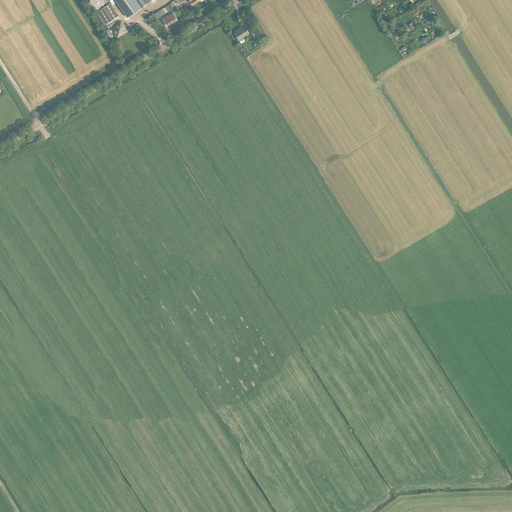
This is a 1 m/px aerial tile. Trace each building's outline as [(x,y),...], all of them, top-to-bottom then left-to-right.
[(115,0),(128,17),(145,4),(151,0),(115,0)] [(110,2),(95,12),(103,25),(105,24),(108,28),(111,26),(116,24),(113,19),(119,15),(110,2)] [(398,8),(401,12),(406,9),(403,4),(400,5),(401,7),(398,8)] [(413,15),(418,12),(416,9),(418,8),(421,6),(420,5),(410,10),(413,15)] [(164,13),(161,8),(154,13),(157,18),(164,13)] [(173,12),(163,18),(167,26),(178,19),(173,12)] [(121,20),(116,24),(111,26),(118,36),(127,30),(121,20)] [(244,35),(249,32),(244,25),(234,32),(238,38),(239,38),(240,40),(245,37),(244,35)] [(257,38),(255,34),(250,26),(247,27),(253,36),(255,40),(257,38)] [(105,31),(110,39),(113,37),(108,29),(105,31)]
